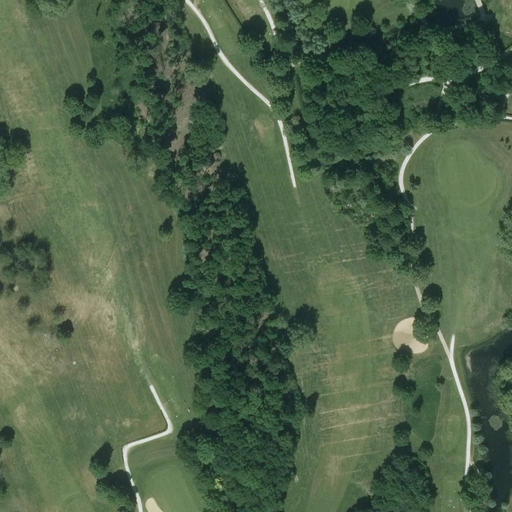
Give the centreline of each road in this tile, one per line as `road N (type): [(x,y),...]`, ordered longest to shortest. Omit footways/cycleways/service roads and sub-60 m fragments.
road 1 (track): [(488,511),(468,455),(462,395),(409,262),(410,214),(400,184),(450,76),(383,86),(324,56),(292,60),(279,48),(261,0)]
road 2 (track): [(326,26),(324,56),(477,23),(477,0)]
